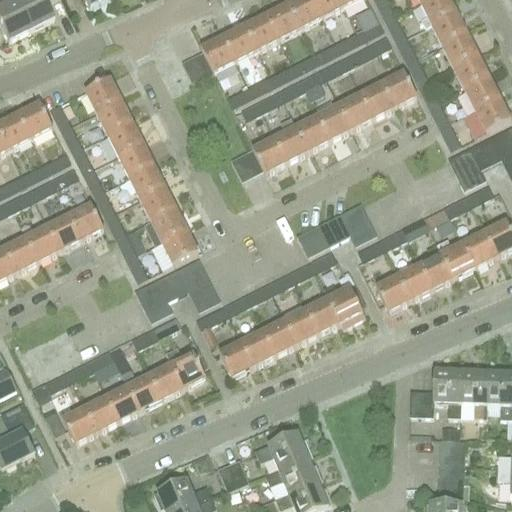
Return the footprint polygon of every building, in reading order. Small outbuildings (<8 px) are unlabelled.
[(0,0),(0,8),(1,11),(0,11),(0,31),(7,47),(31,35),(16,4),(15,4),(12,0),(0,0)] [(23,0),(16,4),(31,35),(53,24),(41,0),(23,0)] [(112,1),(111,0),(81,0),(88,13),(112,1)] [(322,24),(310,0),(307,0),(288,10),(301,35),(322,24)] [(344,13),(337,0),(310,0),(322,24),(344,13)] [(337,0),(344,13),(366,2),(365,0),(337,0)] [(396,20),(385,0),(383,0),(374,5),(385,26),(396,20)] [(416,0),(421,8),(437,0),(416,0)] [(458,17),(448,0),(437,0),(421,8),(432,30),(458,17)] [(301,35),(288,10),(266,21),(279,46),(301,35)] [(469,38),(458,17),(432,30),(443,51),(469,38)] [(407,42),(396,20),(385,26),(396,47),(407,42)] [(279,46),(266,21),(245,32),(258,57),(279,46)] [(357,37),(363,48),(384,37),(379,26),(357,37)] [(245,32),(224,43),(237,68),(258,57),(245,32)] [(357,37),(337,47),(342,58),(363,48),(357,37)] [(469,38),(443,51),(454,73),(480,60),(469,38)] [(364,51),(370,62),(392,51),(386,40),(364,51)] [(407,42),(396,47),(407,69),(418,63),(407,42)] [(237,68),(224,43),(202,54),(203,56),(214,78),(215,79),(237,68)] [(337,47),(316,58),(322,69),(342,58),(337,47)] [(370,62),(364,51),(344,62),(350,73),(370,62)] [(214,78),(203,56),(192,62),(203,83),(214,78)] [(322,69),(316,58),(296,68),(301,79),(322,69)] [(491,81),(480,60),(454,73),(465,94),(491,81)] [(203,83),(192,62),(182,67),(193,89),(203,83)] [(350,73),(344,62),(323,72),(329,84),(350,73)] [(418,63),(407,69),(418,90),(429,85),(418,63)] [(301,79),(296,68),(275,78),(281,90),(301,79)] [(329,84),(323,72),(303,83),(309,94),(329,84)] [(281,90),(275,78),(255,89),(260,100),(281,90)] [(383,89),(395,114),(418,102),(405,78),(383,89)] [(502,103),(491,81),(465,94),(476,116),(502,103)] [(303,83),(282,93),(288,105),(309,94),(303,83)] [(97,120),(122,106),(111,85),(85,98),(97,120)] [(429,85),(418,90),(429,112),(439,106),(429,85)] [(260,100),(255,89),(234,99),(239,110),(260,100)] [(383,89),(361,100),(374,125),(395,114),(383,89)] [(282,93),(262,104),(268,115),(288,105),(282,93)] [(361,100),(340,111),(352,136),(374,125),(361,100)] [(511,123),(502,103),(476,116),(488,138),(511,125),(511,123)] [(268,115),(262,104),(241,115),(247,126),(268,115)] [(133,127),(122,106),(97,120),(107,141),(133,127)] [(439,106),(429,112),(439,133),(450,128),(439,106)] [(40,108),(18,119),(31,144),(53,133),(40,108)] [(61,137),(72,131),(61,108),(49,114),(61,137)] [(352,136),(340,111),(318,122),(330,147),(352,136)] [(18,119),(0,128),(0,137),(9,155),(31,144),(18,119)] [(292,125),(309,158),(330,147),(318,122),(297,133),(292,125)] [(309,158),(292,125),(284,129),(288,137),(275,144),(288,169),(309,158)] [(133,127),(107,141),(118,162),(144,149),(133,127)] [(462,150),(450,128),(439,133),(451,156),(462,150)] [(83,152),(72,131),(61,137),(71,158),(83,152)] [(511,132),(511,131),(490,142),(496,153),(511,144),(511,132)] [(0,137),(0,159),(9,155),(0,137)] [(496,153),(490,142),(480,147),(491,169),(501,164),(496,153)] [(288,169),(275,144),(253,155),(264,176),(265,180),(288,169)] [(511,158),(511,144),(496,153),(501,164),(511,158)] [(491,169),(480,147),(470,153),(475,163),(481,174),(481,175),(491,169)] [(89,163),(106,158),(104,148),(86,153),(89,163)] [(144,149),(118,162),(129,184),(155,170),(144,149)] [(83,152),(71,158),(82,179),(94,173),(83,152)] [(475,163),(470,153),(448,164),(453,175),(475,163)] [(253,155),(242,160),(253,182),(264,176),(253,155)] [(44,169),(49,180),(72,168),(66,158),(44,169)] [(511,171),(511,158),(501,164),(507,175),(511,171)] [(242,160),(232,166),(243,187),(253,182),(242,160)] [(475,163),(453,175),(459,185),(481,174),(475,163)] [(44,169),(22,180),(27,191),(49,180),(44,169)] [(166,192),(155,170),(129,184),(140,205),(166,192)] [(51,184),(57,195),(79,184),(74,173),(51,184)] [(94,173),(82,179),(93,201),(105,195),(94,173)] [(481,174),(459,185),(464,196),(486,185),(481,175),(481,174)] [(22,180),(0,191),(6,202),(27,191),(22,180)] [(51,184),(30,195),(35,206),(57,195),(51,184)] [(466,202),(472,212),(494,201),(489,191),(466,202)] [(166,192),(140,205),(151,226),(145,229),(145,230),(177,213),(166,192)] [(35,206),(30,195),(8,206),(14,217),(14,216),(19,226),(36,217),(31,208),(35,206)] [(105,195),(93,201),(104,222),(116,216),(105,195)] [(472,212),(466,202),(445,213),(450,223),(472,212)] [(0,223),(14,217),(8,206),(0,210),(0,223)] [(360,208),(340,219),(345,230),(366,219),(360,208)] [(70,220),(83,246),(105,235),(92,209),(70,220)] [(177,213),(145,230),(156,251),(162,247),(162,248),(188,235),(177,213)] [(445,213),(423,224),(428,234),(450,223),(445,213)] [(127,238),(116,216),(104,222),(115,244),(127,238)] [(345,230),(340,219),(329,225),(340,246),(350,240),(345,230)] [(371,230),(366,219),(345,230),(350,240),(351,240),(371,230)] [(70,220),(48,231),(61,257),(83,246),(70,220)] [(423,224),(401,235),(407,245),(428,234),(423,224)] [(329,225),(318,230),(329,251),(340,246),(329,225)] [(485,238),(498,263),(511,256),(511,235),(508,227),(485,238)] [(318,230),(297,241),(303,251),(324,241),(318,230)] [(377,240),(371,230),(351,240),(356,251),(377,240)] [(48,231),(27,242),(40,268),(61,257),(48,231)] [(127,238),(115,244),(126,265),(146,255),(135,235),(127,239),(127,238)] [(200,257),(188,235),(162,248),(174,271),(200,257)] [(401,235),(380,245),(385,256),(407,245),(401,235)] [(485,238),(464,249),(476,274),(498,263),(485,238)] [(324,241),(303,251),(308,262),(329,251),(324,241)] [(40,268),(27,242),(5,253),(18,279),(40,268)] [(385,256),(380,245),(358,256),(363,267),(385,256)] [(455,285),(476,274),(464,249),(453,255),(448,245),(437,250),(455,285)] [(433,296),(455,285),(437,250),(428,255),(433,265),(421,271),(433,296)] [(0,287),(18,279),(5,253),(0,255),(0,287)] [(146,255),(126,265),(137,288),(149,282),(137,260),(146,255)] [(310,268),(315,278),(337,267),(332,257),(310,268)] [(198,264),(178,274),(183,285),(204,274),(198,264)] [(310,268),(289,278),(294,289),(315,278),(310,268)] [(421,271),(400,282),(412,307),(433,296),(421,271)] [(178,274),(167,280),(178,302),(189,296),(183,285),(178,274)] [(209,285),(204,274),(183,285),(189,296),(209,285)] [(289,278),(268,289),(273,300),(294,289),(289,278)] [(167,280),(156,285),(162,296),(167,306),(168,307),(178,302),(167,280)] [(412,307),(400,282),(378,293),(390,318),(412,307)] [(156,285),(135,296),(140,307),(162,296),(156,285)] [(215,296),(209,285),(189,296),(194,306),(215,296)] [(273,300),(268,289),(246,300),(252,310),(273,300)] [(329,305),(342,330),(344,335),(366,324),(351,294),(338,300),(333,290),(324,294),(330,304),(329,305)] [(162,296),(140,307),(146,317),(167,306),(162,296)] [(220,306),(215,296),(194,306),(200,317),(220,306)] [(252,310),(246,300),(225,310),(230,321),(252,310)] [(329,305),(307,316),(320,341),(342,330),(329,305)] [(167,306),(146,317),(151,328),(173,317),(168,307),(167,306)] [(230,321),(225,310),(196,325),(210,352),(217,348),(209,332),(230,321)] [(307,316),(286,326),(299,352),(320,341),(307,316)] [(155,333),(160,343),(181,332),(176,322),(155,333)] [(286,326),(265,337),(277,363),(299,352),(286,326)] [(160,343),(155,333),(132,345),(137,355),(160,343)] [(265,337),(243,348),(256,373),(277,363),(265,337)] [(256,373),(243,348),(220,359),(233,385),(256,373)] [(119,350),(111,354),(117,365),(130,392),(142,416),(163,406),(151,381),(139,387),(133,375),(132,376),(119,350)] [(117,365),(111,354),(110,355),(90,366),(95,376),(117,365)] [(173,370),(185,395),(207,384),(195,359),(182,365),(178,356),(168,360),(173,370)] [(90,366),(68,376),(73,387),(95,376),(90,366)] [(173,370),(151,381),(163,406),(185,395),(173,370)] [(461,409),(462,373),(462,376),(453,376),(453,373),(435,372),(434,398),(412,397),(411,422),(434,422),(434,408),(449,408),(448,423),(461,423),(461,409)] [(462,373),(461,409),(475,409),(474,423),(487,424),(487,409),(488,374),(488,377),(479,377),(479,374),(462,373)] [(0,402),(17,394),(7,374),(0,377),(0,402)] [(505,375),(488,374),(487,409),(501,410),(501,424),(511,424),(511,378),(505,378),(505,375)] [(73,387),(68,376),(45,388),(53,405),(59,402),(56,396),(73,387)] [(142,416),(130,392),(108,402),(120,427),(142,416)] [(108,402),(86,413),(99,438),(120,427),(108,402)] [(12,442),(0,447),(0,469),(3,476),(35,459),(24,437),(35,431),(24,409),(1,421),(12,442)] [(99,438),(86,413),(64,424),(77,449),(99,438)] [(67,437),(57,417),(46,423),(56,442),(67,437)] [(443,434),(442,445),(460,445),(460,435),(443,434)] [(280,475),(309,462),(313,461),(306,445),(303,447),(299,438),(256,456),(261,468),(275,463),(280,475)] [(440,446),(440,456),(465,457),(465,445),(460,445),(442,445),(440,445),(440,446)] [(465,457),(440,456),(439,468),(465,469),(465,457)] [(511,461),(498,461),(498,474),(511,473),(511,461)] [(309,462),(280,475),(266,481),(271,492),(284,486),(290,499),(319,487),(323,485),(316,470),(313,471),(309,462)] [(239,464),(230,468),(241,496),(249,493),(247,488),(249,487),(239,464)] [(241,496),(230,468),(218,474),(228,497),(238,492),(240,496),(241,496)] [(439,468),(439,480),(464,480),(465,469),(439,468)] [(511,473),(498,474),(497,485),(511,485),(511,491),(511,500),(511,499),(511,473)] [(464,480),(439,480),(439,491),(464,491),(464,480)] [(193,511),(212,504),(207,492),(194,498),(188,485),(155,499),(160,511),(193,511)] [(319,487),(290,499),(276,505),(278,511),(291,511),(295,511),(326,511),(332,510),(326,493),(322,495),(319,487)] [(464,491),(439,491),(438,502),(464,503),(464,491)]
